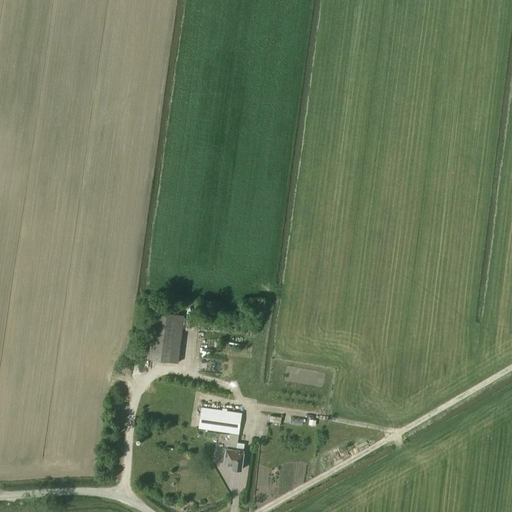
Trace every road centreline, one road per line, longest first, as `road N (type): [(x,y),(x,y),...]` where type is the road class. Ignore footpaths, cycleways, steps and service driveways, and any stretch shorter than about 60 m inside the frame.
road 1 (track): [(258,511),(511,367)]
road 2 (track): [(252,407),(396,433),(400,468),(355,511)]
road 3 (unclassified): [(0,495),(87,489),(150,511)]
